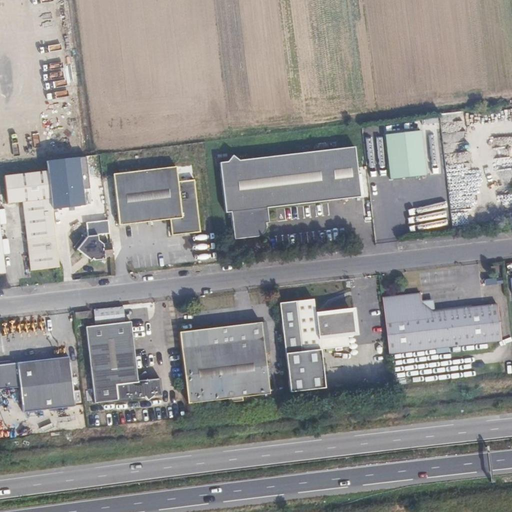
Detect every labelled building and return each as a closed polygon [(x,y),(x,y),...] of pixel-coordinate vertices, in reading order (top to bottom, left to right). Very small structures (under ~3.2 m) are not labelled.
[(384,134),(390,180),(427,175),(421,129),(384,134)] [(362,198),(355,148),(286,155),(292,206),(362,198)] [(292,206),(286,155),(241,160),(233,154),(227,162),(219,163),(225,214),(230,213),(233,240),(257,237),(257,234),(262,228),(262,224),(268,223),(267,209),(292,206)] [(100,161),(64,162),(64,176),(100,174),(100,161)] [(200,233),(194,180),(178,182),(176,167),(154,169),(161,221),(168,220),(170,236),(200,233)] [(161,221),(154,169),(112,174),(118,226),(161,221)] [(56,238),(48,172),(5,177),(9,204),(22,202),(27,241),(56,238)] [(111,243),(104,244),(99,240),(98,234),(87,235),(77,250),(86,257),(88,254),(94,258),(93,259),(95,260),(106,259),(105,256),(113,256),(111,243)] [(502,343),(498,306),(436,313),(432,313),(422,305),(422,302),(421,295),(382,299),(389,355),(502,343)] [(313,299),(295,301),(301,352),(350,347),(346,312),(316,315),(313,299)] [(436,313),(435,301),(422,302),(422,305),(432,313),(436,313)] [(92,318),(91,311),(76,313),(77,320),(92,318)] [(138,378),(131,323),(86,328),(95,404),(145,399),(154,398),(162,397),(160,380),(151,381),(138,383),(138,378)] [(270,395),(265,353),(261,323),(179,333),(188,404),(228,400),(229,403),(244,402),(244,398),(270,395)] [(270,352),(267,323),(261,323),(265,353),(270,352)] [(70,356),(0,363),(0,390),(21,388),(23,414),(76,408),(70,356)] [(151,381),(145,373),(138,378),(138,383),(151,381)]
